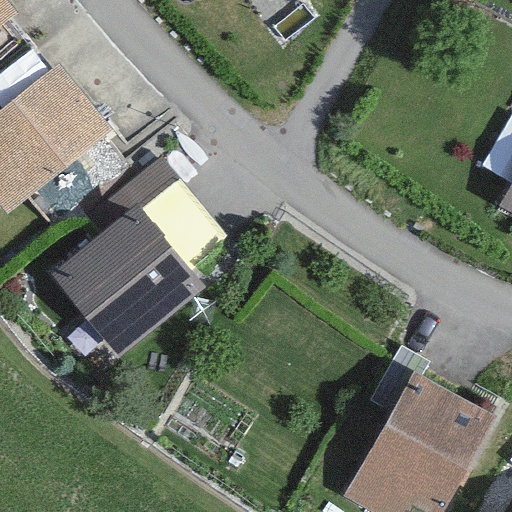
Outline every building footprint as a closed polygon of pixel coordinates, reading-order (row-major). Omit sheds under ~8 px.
[(0,0),(0,23),(16,10),(7,0),(0,0)] [(0,106),(0,209),(4,214),(104,132),(50,66),(0,106)] [(112,193),(126,210),(52,271),(122,354),(202,288),(188,271),(220,245),(150,161),(112,193)] [(511,185),(502,204),(511,209),(511,185)] [(442,511),(497,417),(418,371),(344,498),(367,511),(408,511),(412,506),(423,511),(442,511)]
